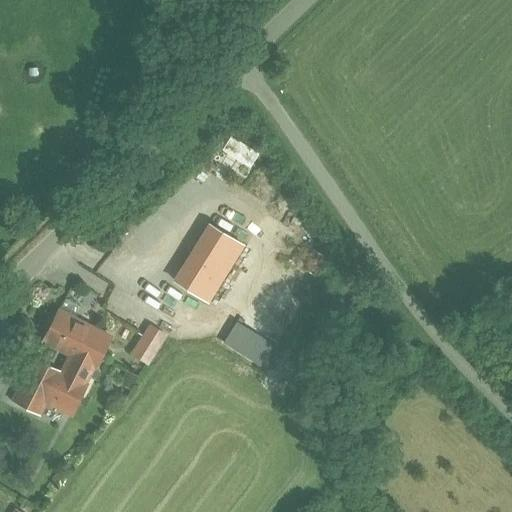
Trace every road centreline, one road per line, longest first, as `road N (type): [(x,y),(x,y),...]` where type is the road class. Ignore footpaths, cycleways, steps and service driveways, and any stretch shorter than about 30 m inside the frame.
road 1 (unclassified): [(511,413),(434,330),(241,63)]
road 2 (unclassified): [(0,296),(241,63)]
